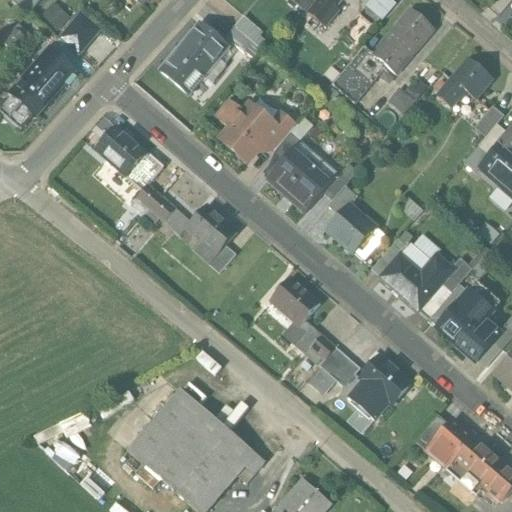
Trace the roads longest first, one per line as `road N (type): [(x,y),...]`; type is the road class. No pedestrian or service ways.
road 1 (residential): [(112,80),(511,432)]
road 2 (tertiary): [(14,178),(408,511)]
road 3 (residential): [(112,80),(14,178)]
